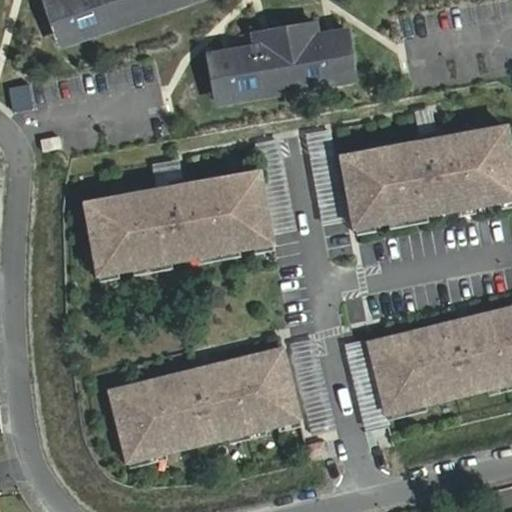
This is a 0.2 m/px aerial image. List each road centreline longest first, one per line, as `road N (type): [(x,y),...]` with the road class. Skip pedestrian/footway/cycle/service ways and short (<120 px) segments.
road 1 (residential): [(0,126),(17,146),(21,168),(12,298),(22,429),(48,492),(71,511)]
road 2 (residential): [(334,511),(511,469)]
